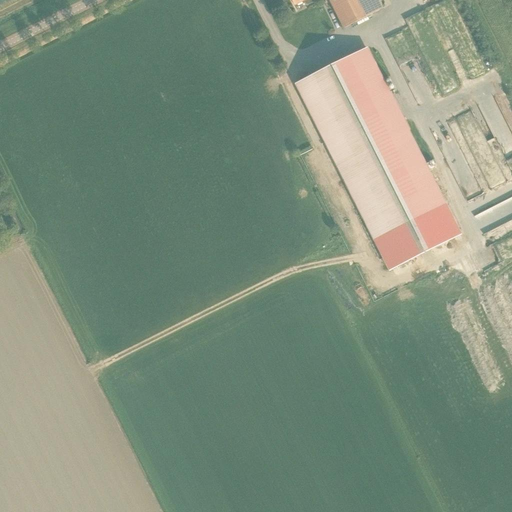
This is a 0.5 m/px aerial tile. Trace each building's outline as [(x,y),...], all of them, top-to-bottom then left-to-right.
[(329,0),(344,28),(373,14),(365,0),(292,0),(295,5),(305,0),(306,3),(309,4),(316,0),(329,0)] [(365,0),(373,14),(384,8),(380,0),(365,0)] [(411,3),(396,10),(398,15),(413,8),(411,3)] [(452,40),(463,33),(459,26),(448,33),(452,40)] [(367,48),(297,83),(376,240),(391,271),(461,236),(445,205),(367,48)] [(413,101),(427,95),(416,72),(402,78),(413,101)] [(511,137),(511,112),(501,89),(492,93),(511,137)] [(466,106),(476,132),(483,129),(473,103),(466,106)] [(456,131),(460,137),(475,129),(471,122),(456,131)] [(511,155),(509,151),(501,156),(511,174),(511,173),(511,155)]
